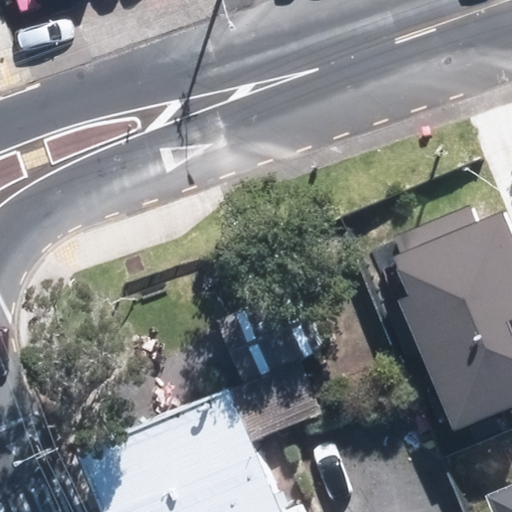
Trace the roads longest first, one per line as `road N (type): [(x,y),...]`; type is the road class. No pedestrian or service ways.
road 1 (secondary): [(381,50),(82,195),(0,252)]
road 2 (secondary): [(0,131),(223,70),(381,50)]
road 3 (secondary): [(511,9),(381,50)]
